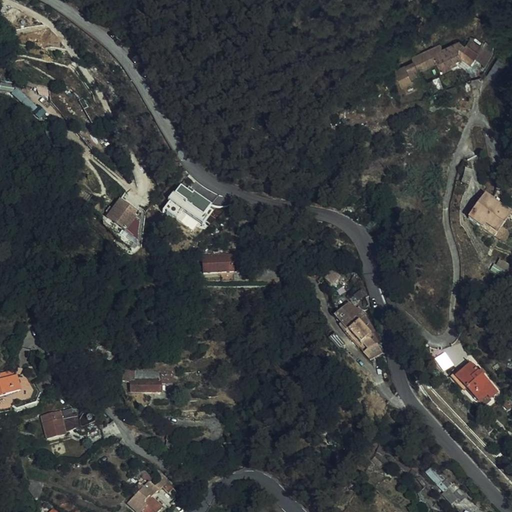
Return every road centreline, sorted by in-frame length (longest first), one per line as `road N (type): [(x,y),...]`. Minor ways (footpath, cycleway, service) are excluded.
road 1 (unknown): [(206,498),(160,469),(59,371)]
road 2 (tertiary): [(294,511),(266,481),(245,475),(224,481),(198,511)]
